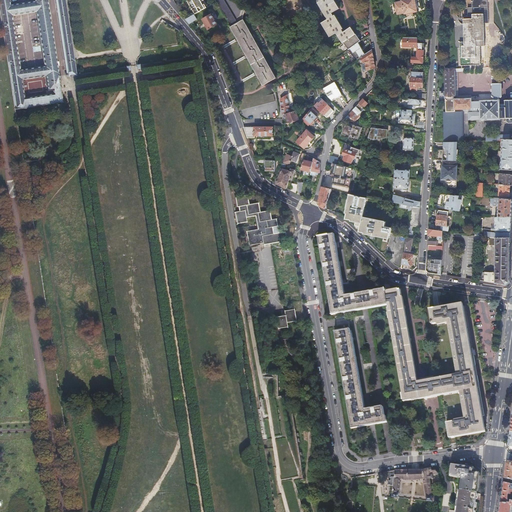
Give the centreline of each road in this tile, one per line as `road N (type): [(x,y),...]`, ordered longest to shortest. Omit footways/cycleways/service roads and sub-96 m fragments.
road 1 (track): [(134,79),(202,511)]
road 2 (residential): [(312,212),(301,238),(342,458),(361,467),(494,453)]
road 3 (residential): [(436,9),(420,280)]
road 4 (residential): [(366,0),(379,68),(331,130),(312,212)]
road 5 (residential): [(160,0),(204,53),(232,122)]
road 6 (residential): [(312,212),(390,274),(420,280)]
road 7 (residential): [(232,122),(253,177),(312,212)]
